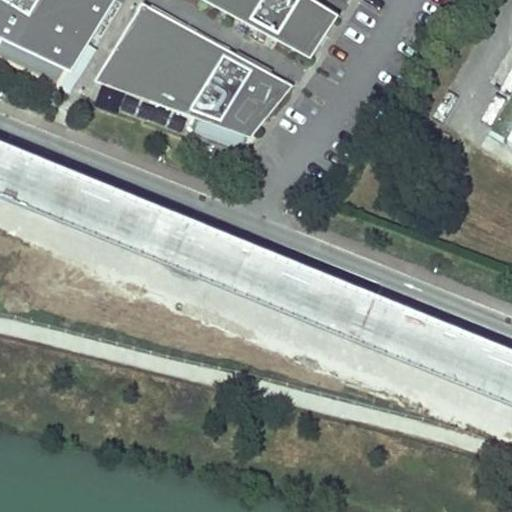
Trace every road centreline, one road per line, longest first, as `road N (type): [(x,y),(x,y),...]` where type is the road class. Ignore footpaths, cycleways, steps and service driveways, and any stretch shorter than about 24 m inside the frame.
road 1 (unclassified): [(0,133),(91,180),(511,360)]
road 2 (unclassified): [(511,323),(188,192),(0,127)]
